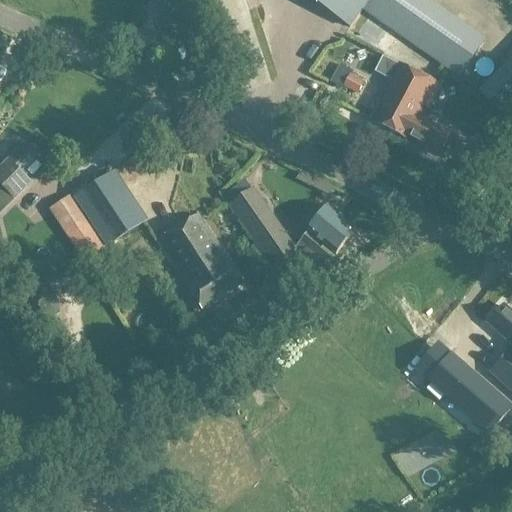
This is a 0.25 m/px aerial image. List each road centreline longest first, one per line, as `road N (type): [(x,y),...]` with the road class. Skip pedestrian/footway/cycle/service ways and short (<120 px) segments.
road 1 (unclassified): [(0,501),(441,222)]
road 2 (unclassified): [(441,222),(0,7)]
